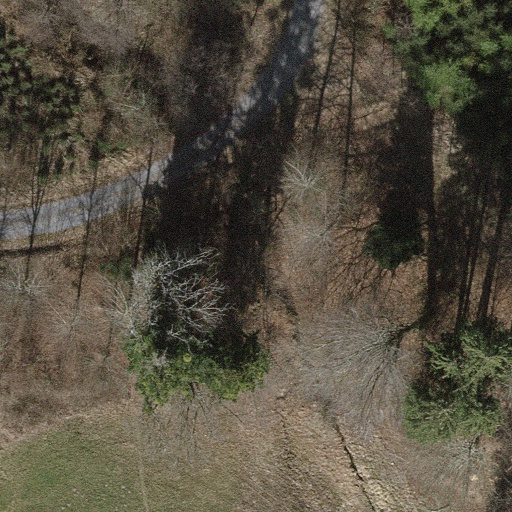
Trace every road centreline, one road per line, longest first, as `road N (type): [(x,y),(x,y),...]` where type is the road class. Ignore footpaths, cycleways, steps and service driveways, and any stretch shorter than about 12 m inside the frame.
road 1 (track): [(310,0),(276,96),(230,133),(109,204),(30,227),(0,227)]
road 2 (track): [(278,0),(441,184),(511,278)]
